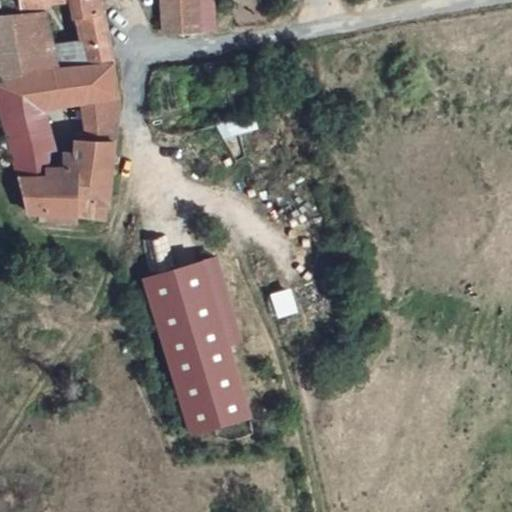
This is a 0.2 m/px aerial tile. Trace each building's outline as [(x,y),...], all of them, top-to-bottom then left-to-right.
[(41,111),(81,107),(124,102),(161,99),(137,0),(54,0),(56,9),(77,5),(75,0),(112,0),(131,65),(87,69),(47,73),(36,74),(41,111)] [(251,13),(249,0),(196,0),(201,29),(238,25),(238,19),(237,15),(251,13)] [(56,9),(40,11),(47,73),(87,69),(77,5),(56,9)] [(26,14),(35,67),(36,74),(47,73),(40,11),(26,14)] [(130,146),(158,145),(158,141),(163,105),(161,99),(124,102),(130,146)] [(62,223),(114,222),(105,169),(92,170),(81,107),(41,111),(62,223)] [(219,136),(255,126),(251,111),(215,120),(219,136)] [(105,169),(114,222),(147,222),(158,145),(130,146),(120,147),(120,155),(106,156),(105,169)] [(266,291),(274,315),(293,309),(285,285),(266,291)] [(197,336),(225,432),(284,415),(257,319),(197,336)]
